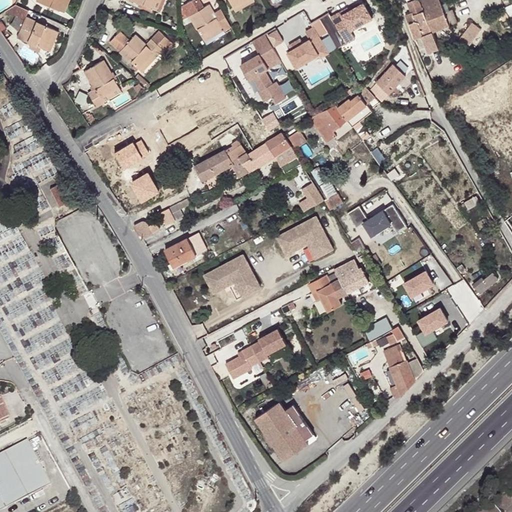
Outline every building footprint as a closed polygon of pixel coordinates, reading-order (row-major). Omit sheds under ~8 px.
[(37,0),(61,10),(65,0),(37,0)] [(70,0),(65,0),(61,10),(66,12),(70,0)] [(133,0),(153,8),(156,0),(133,0)] [(224,30),(232,26),(222,9),(214,13),(209,4),(203,7),(198,0),(192,0),(182,6),(182,20),(190,15),(207,43),(225,33),(224,30)] [(255,1),(254,0),(246,0),(233,7),(236,12),(255,1)] [(413,0),(408,2),(412,11),(406,14),(416,39),(424,36),(431,51),(441,47),(435,31),(458,22),(453,10),(445,13),(440,0),(413,0)] [(342,12),(333,17),(347,43),(356,38),(352,31),(374,18),(365,3),(351,11),(344,15),(342,12)] [(27,17),(30,10),(17,4),(13,13),(26,19),(18,37),(47,49),(56,30),(27,17)] [(293,49),(290,51),(298,67),(321,54),(318,49),(326,45),(321,36),(329,31),(322,18),(313,23),(315,27),(308,31),(312,39),(305,43),(293,49)] [(463,33),(468,37),(471,31),(478,29),(475,22),(468,25),(463,33)] [(60,31),(56,30),(47,49),(52,51),(60,31)] [(111,41),(140,68),(155,52),(158,56),(171,42),(159,30),(146,44),(136,34),(131,39),(120,30),(111,41)] [(261,53),(263,55),(276,48),(268,33),(254,41),(261,53)] [(456,44),(462,51),(474,43),(468,37),(463,33),(456,44)] [(293,49),(305,43),(302,38),(291,44),(293,49)] [(104,52),(94,43),(91,45),(102,54),(104,52)] [(330,53),(326,45),(318,49),(321,54),(322,57),(330,53)] [(261,53),(243,64),(251,78),(255,76),(263,90),(261,91),(267,100),(274,96),(271,91),(281,86),(278,80),(274,82),(267,70),(282,60),(276,48),(263,55),(261,53)] [(155,52),(140,68),(143,72),(158,56),(155,52)] [(371,82),(385,96),(411,71),(397,57),(371,82)] [(97,107),(104,103),(101,98),(120,87),(104,60),(85,71),(93,85),(95,89),(91,91),(89,93),(97,107)] [(385,96),(371,82),(366,87),(378,102),(385,96)] [(140,83),(134,87),(138,93),(145,88),(140,83)] [(281,86),(271,91),(274,96),(278,102),(288,96),(281,86)] [(101,98),(104,103),(122,92),(120,87),(101,98)] [(372,109),(378,102),(366,87),(351,99),(350,97),(338,107),(348,120),(352,125),(369,111),(366,107),(368,105),(372,109)] [(338,107),(336,104),(310,118),(328,141),(337,134),(334,131),(348,120),(338,107)] [(261,116),(245,125),(255,141),(270,131),(261,116)] [(352,125),(348,120),(334,131),(337,134),(340,138),(353,128),(352,125)] [(110,127),(99,133),(103,140),(114,134),(110,127)] [(283,133),(268,142),(276,156),(287,172),(302,163),(283,133)] [(239,157),(248,152),(238,140),(233,143),(234,145),(236,148),(233,150),(231,147),(196,164),(204,179),(233,164),(241,177),(248,172),(239,157)] [(249,154),(248,152),(239,157),(248,172),(272,158),(276,156),(268,142),(249,154)] [(319,166),(312,171),(321,184),(328,179),(319,166)] [(313,207),(325,199),(306,169),(294,177),(313,207)] [(321,188),(327,198),(337,192),(330,182),(321,188)] [(58,184),(51,188),(60,205),(67,201),(58,184)] [(327,198),(325,199),(331,209),(343,202),(337,192),(327,198)] [(477,195),(465,202),(469,209),(481,203),(477,195)] [(188,199),(160,213),(167,225),(176,220),(172,213),(190,204),(188,199)] [(361,204),(349,212),(358,226),(365,221),(374,235),(393,222),(399,231),(409,224),(395,203),(370,218),(361,204)] [(317,215),(278,236),(287,254),(308,243),(316,258),(334,248),(317,215)] [(136,224),(135,227),(140,236),(141,235),(151,231),(152,233),(160,229),(156,222),(149,225),(148,222),(143,221),(136,224)] [(151,231),(141,235),(143,239),(153,234),(152,233),(151,231)] [(200,232),(167,250),(175,266),(208,249),(200,232)] [(360,238),(353,242),(358,251),(365,248),(364,246),(360,238)] [(243,255),(204,275),(213,293),(234,282),(242,297),(260,288),(243,255)] [(355,260),(335,270),(337,272),(348,293),(370,281),(362,268),(360,269),(355,260)] [(427,270),(405,283),(413,296),(434,283),(427,270)] [(348,293),(337,272),(329,276),(328,275),(309,285),(313,293),(318,291),(322,299),(328,311),(342,304),(339,297),(348,293)] [(482,278),(474,284),(481,293),(499,279),(493,273),(484,280),(482,278)] [(317,301),(322,299),(318,291),(313,293),(317,301)] [(288,304),(282,307),(286,313),(291,310),(288,304)] [(443,306),(421,318),(428,331),(449,319),(443,306)] [(235,375),(296,347),(288,329),(227,357),(235,375)] [(404,362),(399,351),(396,345),(383,351),(398,384),(402,395),(416,380),(407,360),(404,362)] [(403,350),(399,351),(404,362),(407,360),(403,350)] [(399,396),(402,395),(398,384),(391,387),(394,395),(396,396),(397,396),(399,396)] [(286,461),(310,444),(307,439),(315,434),(295,405),(288,410),(282,402),(257,419),(286,461)] [(307,439),(310,444),(318,438),(315,434),(307,439)] [(26,439),(0,453),(0,510),(49,484),(26,439)]
